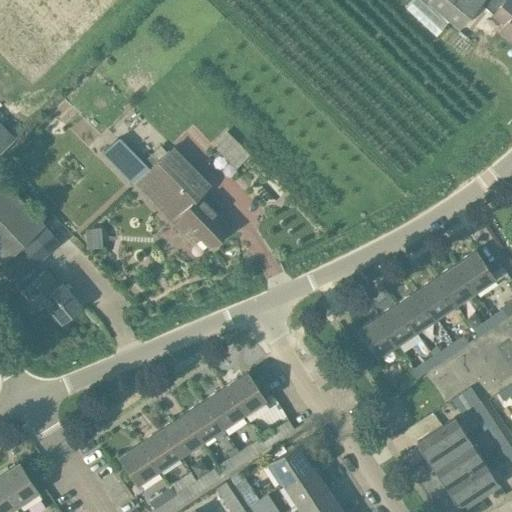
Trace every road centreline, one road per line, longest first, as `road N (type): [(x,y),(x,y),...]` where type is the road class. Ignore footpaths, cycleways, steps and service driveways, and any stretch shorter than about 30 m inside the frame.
road 1 (residential): [(257,304),(403,238),(511,161)]
road 2 (residential): [(27,396),(257,304)]
road 3 (residential): [(390,511),(257,304)]
road 4 (residential): [(99,511),(27,396)]
road 5 (unknown): [(135,356),(69,239)]
